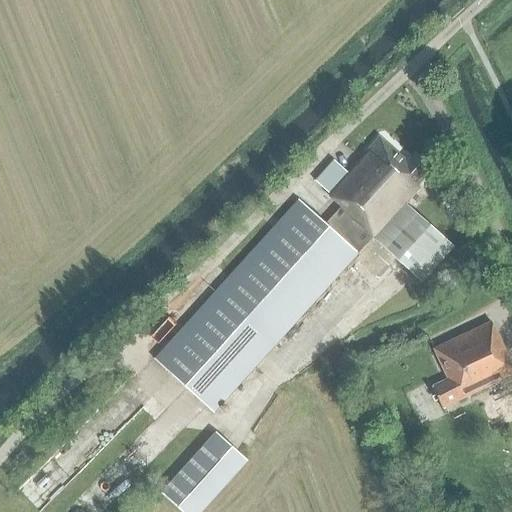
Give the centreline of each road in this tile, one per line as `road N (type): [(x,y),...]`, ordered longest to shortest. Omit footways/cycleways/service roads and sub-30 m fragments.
road 1 (track): [(0,458),(55,395),(163,306),(464,20)]
road 2 (track): [(410,69),(510,258),(510,316)]
